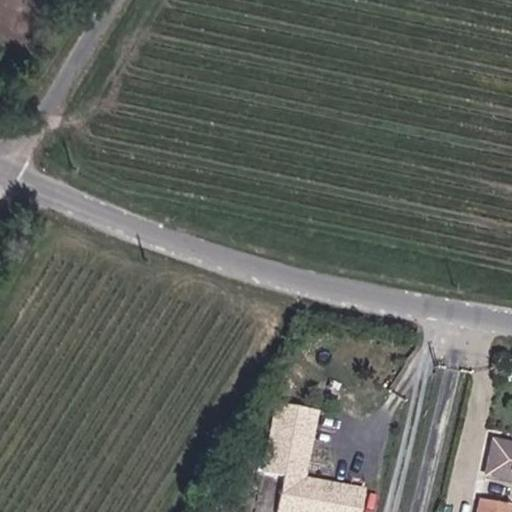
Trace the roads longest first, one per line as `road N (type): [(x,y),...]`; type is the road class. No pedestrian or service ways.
road 1 (unclassified): [(4,167),(274,273),(511,323)]
road 2 (unknown): [(408,511),(453,311)]
road 3 (unclassified): [(112,0),(4,167)]
